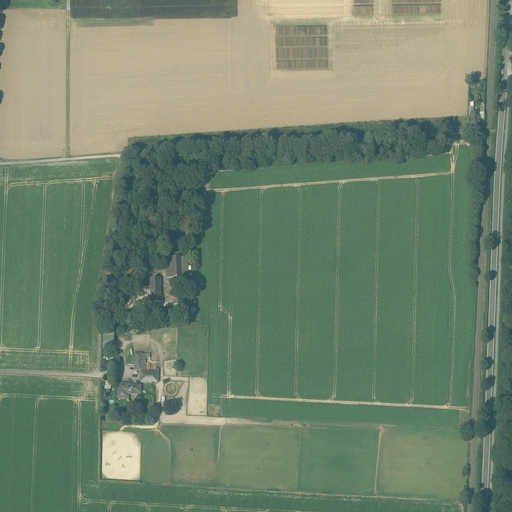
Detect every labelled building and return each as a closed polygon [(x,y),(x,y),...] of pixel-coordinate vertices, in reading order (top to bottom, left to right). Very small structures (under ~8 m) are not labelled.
[(479,117),(478,117),(478,113),(471,114),(472,127),(479,126),(479,117)] [(188,257),(166,258),(167,278),(188,277),(188,257)] [(161,278),(150,279),(151,293),(161,292),(161,285),(161,278)] [(161,292),(151,293),(151,303),(161,302),(161,292)] [(115,332),(103,332),(103,350),(114,350),(115,332)] [(159,372),(141,372),(141,382),(159,382),(159,372)] [(141,386),(129,386),(129,384),(118,384),(118,396),(124,396),(124,395),(141,395),(141,386)]
